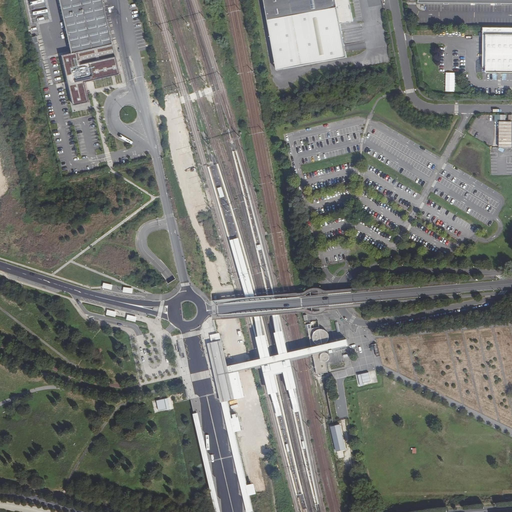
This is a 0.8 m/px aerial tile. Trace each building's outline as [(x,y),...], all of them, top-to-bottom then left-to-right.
[(86,80),(121,72),(105,0),(62,0),(74,51),(64,53),(75,99),(90,95),(86,80)] [(264,0),(277,70),(347,58),(340,24),(353,22),(349,0),(264,0)] [(511,27),(485,27),(483,27),(483,35),(486,35),(486,72),(511,72),(511,27)] [(38,59),(44,58),(39,34),(33,35),(38,59)] [(44,85),(50,83),(44,58),(38,59),(44,85)] [(511,121),(500,121),(499,148),(511,148),(511,121)] [(239,238),(231,240),(246,297),(255,295),(239,238)] [(282,331),(276,306),(271,307),(277,332),(282,331)] [(264,335),(259,309),(253,310),(259,336),(264,335)] [(311,346),(328,342),(329,340),(329,339),(329,338),(329,336),(329,335),(329,334),(328,333),(327,332),(327,331),(326,330),(324,330),(323,329),(322,329),(321,329),(320,329),(319,327),(308,329),(311,346)] [(211,341),(207,342),(212,364),(212,367),(214,372),(216,384),(218,393),(220,401),(227,400),(235,398),(245,396),(243,388),(242,384),(239,370),(257,366),(260,365),(262,364),(264,372),(269,391),(270,394),(272,393),(277,392),(280,392),(279,389),(275,372),(277,372),(282,371),(284,370),(288,387),(288,390),(290,389),(295,388),(297,388),(296,385),(290,358),(313,353),(321,351),(329,349),(330,352),(334,352),(340,350),(341,350),(346,349),(345,345),(347,345),(346,341),(345,338),(337,340),(331,341),(328,342),(311,346),(290,351),(288,351),(288,349),(284,334),(283,330),(282,331),(277,332),(275,332),(276,336),(280,353),(271,355),(271,353),(267,338),(266,335),(264,335),(259,336),(257,337),(257,340),(262,357),(255,359),(227,365),(226,360),(221,339),(219,331),(209,333),(211,341)] [(321,351),(313,353),(317,374),(328,372),(326,362),(327,361),(328,361),(329,360),(329,359),(330,358),(330,356),(329,355),(329,354),(328,353),(327,353),(326,352),(324,352),(323,353),(321,351)] [(299,411),(295,388),(290,389),(294,412),(299,411)] [(282,414),(277,392),(272,393),(278,415),(282,414)] [(227,400),(220,401),(246,511),(247,511),(253,511),(249,495),(250,495),(256,493),(253,483),(248,484),(246,485),(234,431),(235,431),(241,429),(238,416),(232,418),(231,418),(228,401),(227,400)] [(219,511),(198,413),(193,414),(214,511),(219,511)] [(341,425),(332,427),(337,452),(346,450),(341,425)]
